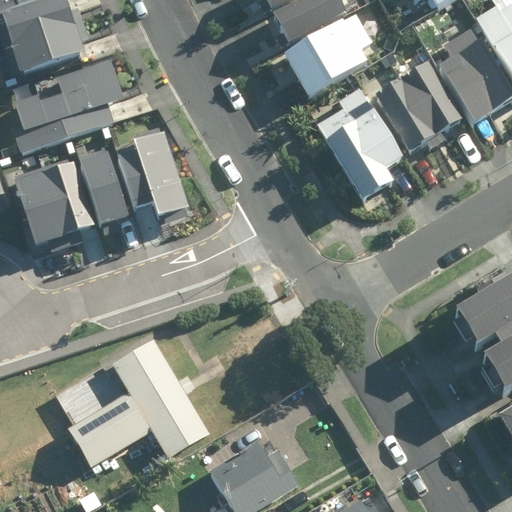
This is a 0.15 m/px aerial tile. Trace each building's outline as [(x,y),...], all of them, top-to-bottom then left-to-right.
[(0,0),(0,8),(25,0),(0,0)] [(52,0),(3,17),(23,76),(87,54),(68,0),(52,0)] [(268,0),(272,9),(291,0),(268,0)] [(338,0),(304,0),(273,16),(287,43),(345,13),(338,0)] [(457,0),(414,0),(416,3),(421,0),(431,0),(438,11),(457,0)] [(476,19),(511,78),(511,7),(505,12),(500,4),(476,19)] [(373,42),(354,11),(283,53),(309,97),(369,61),(361,48),(373,42)] [(439,67),(474,128),(511,106),(511,99),(471,29),(447,43),(455,58),(439,67)] [(41,95),(16,104),(23,126),(14,129),(22,153),(113,122),(108,106),(125,100),(112,60),(60,77),(66,95),(43,102),(41,95)] [(375,97),(409,153),(463,120),(429,64),(375,97)] [(317,124),(365,200),(395,181),(388,170),(405,159),(359,87),(337,101),(342,108),(317,124)] [(120,158),(138,210),(154,204),(159,220),(191,209),(163,127),(133,137),(138,152),(120,158)] [(108,150),(82,158),(104,227),(130,219),(108,150)] [(69,158),(17,175),(19,181),(15,183),(36,248),(97,228),(76,164),(72,166),(69,158)] [(507,398),(511,394),(511,282),(459,313),(507,398)] [(154,431),(169,457),(211,433),(157,338),(115,362),(130,389),(69,423),(93,466),(154,431)] [(511,410),(502,416),(511,433),(511,410)] [(212,472),(237,511),(256,511),(300,484),(278,450),(269,455),(260,442),(212,472)] [(381,511),(372,497),(352,510),(348,503),(333,511),(319,511),(318,509),(312,511),(381,511)]
